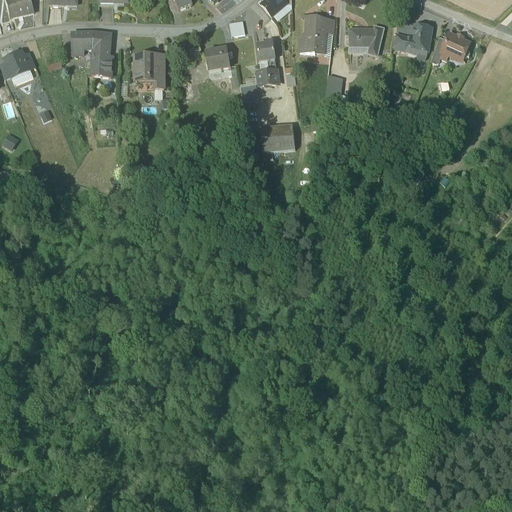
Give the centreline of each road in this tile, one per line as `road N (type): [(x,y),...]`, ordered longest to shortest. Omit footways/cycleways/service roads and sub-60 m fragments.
road 1 (residential): [(0,51),(63,38),(195,40),(260,0)]
road 2 (unclassified): [(511,46),(396,0)]
